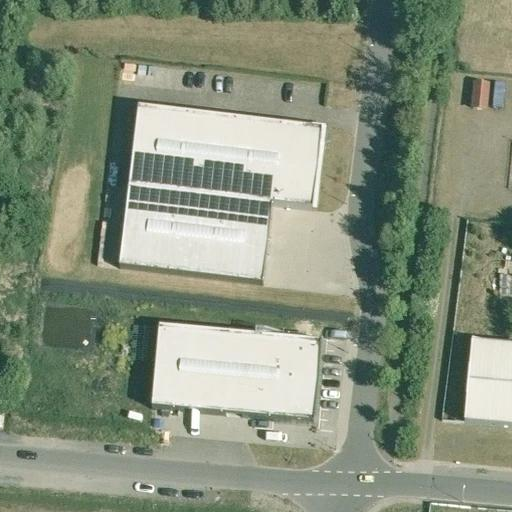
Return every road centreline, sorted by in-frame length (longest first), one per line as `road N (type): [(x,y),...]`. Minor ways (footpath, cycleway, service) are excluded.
road 1 (unclassified): [(384,0),(358,211),(369,350),(347,485)]
road 2 (unclassified): [(0,457),(347,485)]
road 3 (unclassified): [(347,485),(511,497)]
